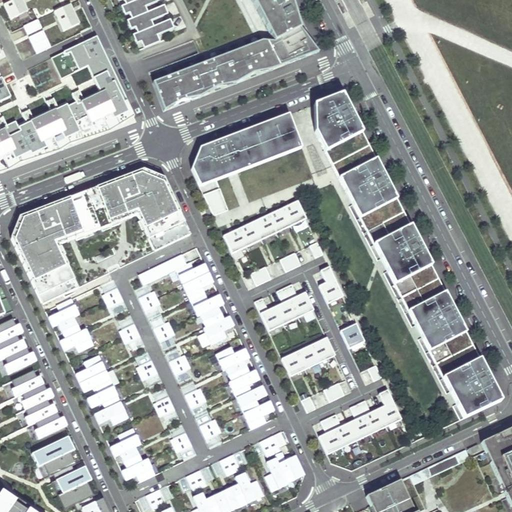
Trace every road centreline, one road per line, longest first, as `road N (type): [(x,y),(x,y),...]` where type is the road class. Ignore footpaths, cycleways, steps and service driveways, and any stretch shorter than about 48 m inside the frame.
road 1 (residential): [(511,364),(355,67)]
road 2 (residential): [(205,458),(116,276),(208,237)]
road 3 (residential): [(0,248),(118,500)]
road 4 (residential): [(162,141),(355,67)]
road 5 (residential): [(511,411),(330,497)]
road 6 (residential): [(0,203),(162,141)]
road 7 (residential): [(361,395),(303,273)]
road 8 (residential): [(293,417),(238,302)]
